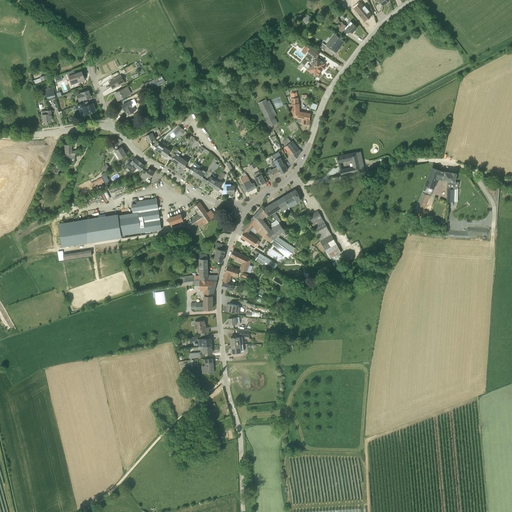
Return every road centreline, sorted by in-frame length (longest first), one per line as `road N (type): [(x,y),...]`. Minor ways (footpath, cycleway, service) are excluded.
road 1 (unclassified): [(511,182),(425,159),(327,181),(292,176)]
road 2 (unclassified): [(292,176),(334,82),(376,29),(413,0)]
road 3 (unclassified): [(225,378),(218,283),(247,209)]
road 4 (unclassified): [(113,129),(77,44),(17,0)]
road 5 (unclassified): [(247,209),(211,201),(113,129)]
road 6 (unclassified): [(125,476),(225,378)]
road 7 (unclassified): [(242,511),(239,435),(225,378)]
